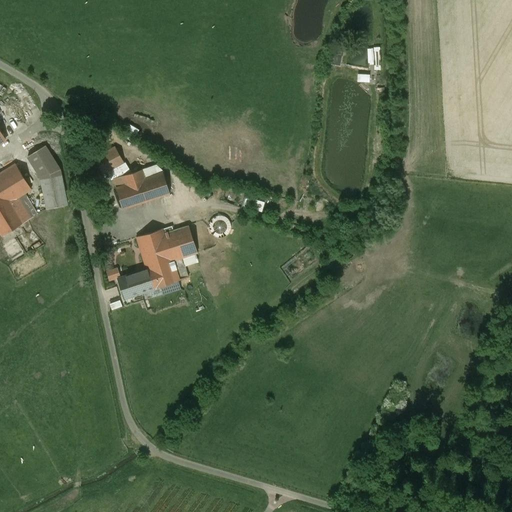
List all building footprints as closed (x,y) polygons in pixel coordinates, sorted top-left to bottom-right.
[(341,52),(333,52),(334,64),(342,63),(341,52)] [(358,73),(358,81),(370,81),(370,73),(358,73)] [(131,123),(124,135),(133,140),(140,128),(131,123)] [(45,146),(24,159),(34,174),(55,161),(45,146)] [(124,163),(115,147),(94,159),(103,175),(124,163)] [(16,164),(0,173),(0,233),(2,236),(32,218),(22,202),(23,201),(20,197),(31,190),(16,164)] [(146,178),(143,169),(122,176),(125,185),(116,188),(123,209),(169,194),(163,173),(146,178)] [(61,175),(41,179),(47,209),(67,205),(61,175)] [(224,218),(218,217),(213,220),(209,225),(209,231),(212,236),(217,239),(223,239),(228,237),(231,232),(231,226),(229,221),(224,218)] [(137,237),(146,270),(183,257),(198,252),(189,225),(174,230),(172,226),(137,237)] [(109,239),(98,242),(99,248),(111,245),(109,239)] [(189,276),(183,257),(146,270),(119,279),(124,298),(189,276)] [(121,298),(110,302),(112,309),(123,305),(121,298)]
